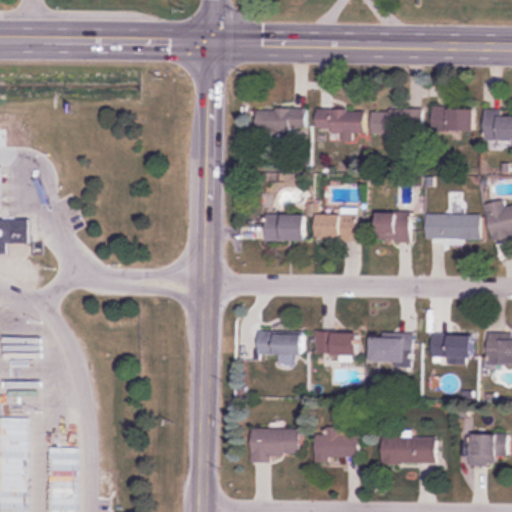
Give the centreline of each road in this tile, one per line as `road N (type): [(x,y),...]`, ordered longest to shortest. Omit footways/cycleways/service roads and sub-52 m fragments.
road 1 (tertiary): [(216,39),(202,511)]
road 2 (residential): [(203,505),(511,509)]
road 3 (residential): [(208,281),(511,286)]
road 4 (secondary): [(216,39),(511,41)]
road 5 (secondary): [(34,39),(216,39)]
